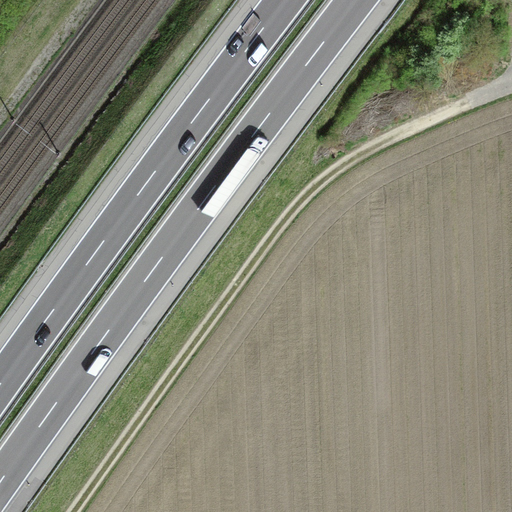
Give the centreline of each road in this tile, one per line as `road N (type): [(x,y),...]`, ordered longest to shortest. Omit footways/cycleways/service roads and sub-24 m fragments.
road 1 (track): [(73,511),(311,190),(369,149),(511,85)]
road 2 (motorway): [(0,481),(355,0)]
road 3 (motorway): [(284,0),(0,384)]
